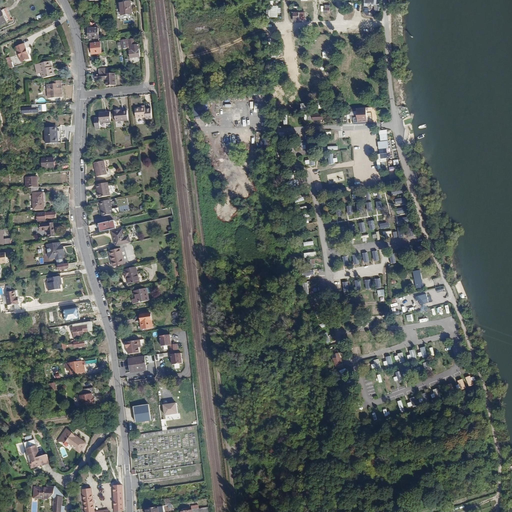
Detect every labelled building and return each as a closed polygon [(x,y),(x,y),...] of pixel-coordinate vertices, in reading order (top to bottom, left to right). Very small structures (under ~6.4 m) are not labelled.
[(120,2),(121,14),(130,13),(130,9),(132,9),(131,1),(120,2)] [(277,17),(278,6),(270,6),(269,17),(277,17)] [(304,20),(304,12),(293,13),(294,20),(299,20),(299,21),(304,20)] [(96,30),(87,31),(88,41),(97,40),(96,30)] [(134,39),(127,40),(128,45),(130,58),(142,57),(140,44),(133,45),(133,44),(135,44),(134,39)] [(25,43),(17,46),(22,61),(29,59),(27,54),(28,54),(25,43)] [(98,45),(88,45),(88,56),(98,56),(98,45)] [(50,62),(40,64),(42,79),(54,77),(54,71),(52,72),(50,62)] [(99,74),(95,74),(95,80),(106,79),(106,86),(116,85),(116,73),(108,73),(99,74)] [(60,79),(49,81),(49,85),(46,85),(48,99),(62,97),(60,79)] [(198,104),(197,114),(207,114),(208,104),(198,104)] [(136,107),(137,118),(147,117),(145,105),(140,105),(140,107),(136,107)] [(114,110),(115,121),(127,120),(127,111),(123,111),(123,110),(114,110)] [(366,120),(365,111),(354,112),(354,114),(356,114),(357,121),(366,120)] [(110,112),(99,113),(99,118),(94,119),(95,129),(100,129),(100,123),(111,122),(110,112)] [(318,114),(306,115),(307,117),(311,117),(311,124),(325,122),(325,116),(318,117),(318,114)] [(58,142),(57,127),(44,128),(46,143),(58,142)] [(395,147),(387,150),(390,161),(398,158),(395,147)] [(288,151),(280,153),(283,163),(290,160),(288,151)] [(309,160),(305,161),(306,166),(315,165),(313,155),(308,156),(309,160)] [(55,158),(43,159),(44,167),(56,167),(55,158)] [(105,160),(95,161),(97,176),(107,174),(105,160)] [(25,176),(26,187),(39,186),(39,176),(25,176)] [(96,185),(98,198),(109,196),(108,183),(96,185)] [(42,191),(31,191),(32,208),(42,207),(41,200),(42,200),(42,191)] [(100,201),(102,216),(114,215),(112,200),(100,201)] [(115,219),(100,222),(102,231),(117,228),(115,219)] [(54,222),(40,223),(40,229),(47,228),(49,238),(56,237),(54,222)] [(123,229),(113,231),(116,246),(131,242),(129,235),(125,236),(123,229)] [(5,234),(5,230),(0,230),(0,246),(11,246),(11,239),(3,239),(3,235),(5,234)] [(61,241),(47,243),(49,257),(56,256),(56,259),(65,257),(64,246),(61,246),(61,241)] [(111,250),(114,265),(127,263),(124,247),(111,250)] [(137,267),(123,270),(125,278),(127,277),(128,284),(139,282),(137,267)] [(421,272),(414,274),(417,287),(425,285),(421,272)] [(61,276),(48,279),(48,284),(47,284),(48,291),(61,289),(61,284),(62,284),(61,276)] [(133,300),(134,304),(149,300),(148,293),(151,292),(150,287),(135,290),(137,299),(133,300)] [(15,290),(5,291),(6,304),(18,302),(18,295),(15,296),(15,290)] [(428,302),(427,294),(418,296),(420,304),(428,302)] [(79,307),(64,309),(66,321),(81,319),(79,307)] [(151,312),(140,313),(142,327),(153,326),(151,312)] [(82,324),(73,325),(74,335),(83,334),(83,328),(92,327),(91,320),(82,321),(82,324)] [(169,335),(159,337),(161,347),(169,346),(173,366),(184,364),(182,353),(179,354),(177,344),(171,345),(169,335)] [(143,340),(125,342),(125,348),(127,348),(127,355),(139,353),(139,348),(144,348),(143,340)] [(418,353),(419,358),(427,356),(425,346),(420,348),(421,352),(418,353)] [(415,349),(409,350),(410,354),(407,355),(408,360),(416,359),(415,349)] [(394,355),(396,360),(399,359),(399,363),(405,361),(403,353),(394,355)] [(146,355),(130,357),(131,370),(147,369),(146,355)] [(388,364),(388,366),(393,365),(391,355),(385,357),(386,361),(383,361),(384,365),(388,364)] [(371,364),(372,369),(380,368),(379,359),(373,360),(374,364),(371,364)] [(82,360),(68,362),(68,367),(71,367),(72,372),(85,370),(84,363),(83,363),(82,360)] [(396,376),(393,377),(395,382),(402,380),(399,371),(395,372),(396,376)] [(472,381),(475,380),(473,375),(466,378),(469,387),(474,385),(472,381)] [(456,380),(458,389),(465,388),(463,379),(456,380)] [(50,390),(57,389),(55,382),(49,383),(50,390)] [(94,385),(80,387),(82,399),(81,399),(82,403),(89,402),(89,404),(94,403),(94,402),(96,401),(95,396),(94,396),(93,392),(95,392),(94,385)] [(434,393),(431,394),(432,399),(440,397),(438,388),(433,389),(434,393)] [(423,397),(419,399),(420,402),(428,400),(426,392),(422,393),(423,397)] [(409,398),(411,401),(407,403),(408,407),(417,405),(414,396),(409,398)] [(150,402),(134,404),(136,420),(152,418),(150,402)] [(66,427),(57,439),(62,440),(78,453),(86,443),(66,427)] [(38,445),(26,449),(28,454),(27,454),(31,469),(42,466),(51,463),(47,451),(40,453),(38,445)] [(103,458),(96,463),(103,474),(110,470),(103,458)] [(123,486),(114,487),(115,510),(123,509),(123,486)] [(54,490),(34,489),(33,498),(39,498),(39,500),(50,500),(50,498),(54,503),(53,511),(64,511),(65,507),(61,507),(62,498),(54,490)] [(94,511),(93,490),(83,491),(84,511),(94,511)] [(158,496),(159,503),(160,503),(176,501),(175,494),(158,496)] [(159,503),(142,505),(141,511),(151,511),(161,511),(160,503),(159,503)]
